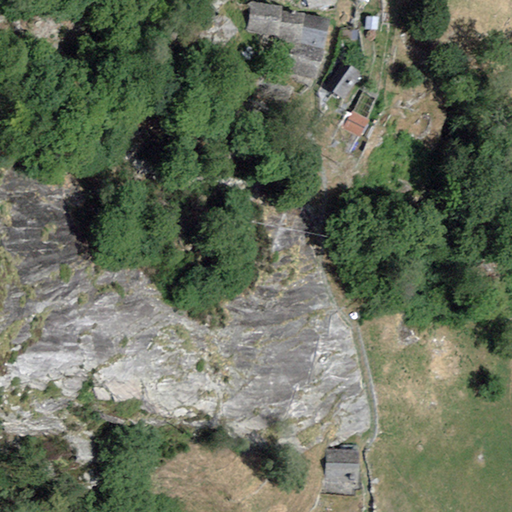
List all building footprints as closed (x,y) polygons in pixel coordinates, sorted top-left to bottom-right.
[(335,0),(307,0),(310,9),(336,4),(335,0)] [(328,21),(252,2),(245,30),(321,49),(328,21)] [(320,55),(295,47),(285,73),(311,82),(320,55)] [(358,74),(343,64),(327,88),(343,98),(358,74)] [(369,121),(351,111),(343,126),(361,136),(369,121)] [(358,450),(329,447),(326,481),(355,483),(358,450)]
